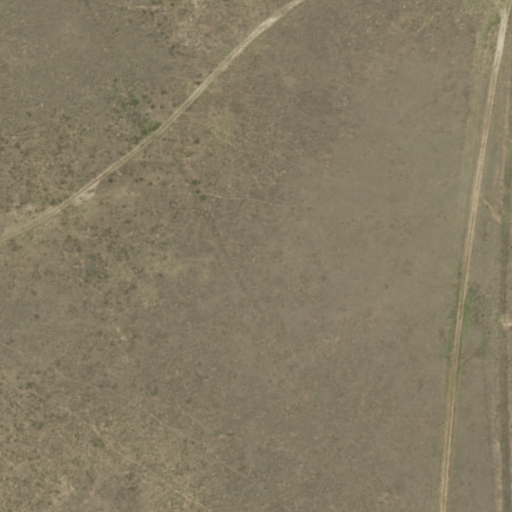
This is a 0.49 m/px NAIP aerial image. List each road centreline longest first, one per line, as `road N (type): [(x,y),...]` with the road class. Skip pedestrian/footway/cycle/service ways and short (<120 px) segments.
road 1 (residential): [(0,230),(110,152),(213,44),(271,0),(449,18)]
road 2 (residential): [(449,511),(426,202),(449,0)]
